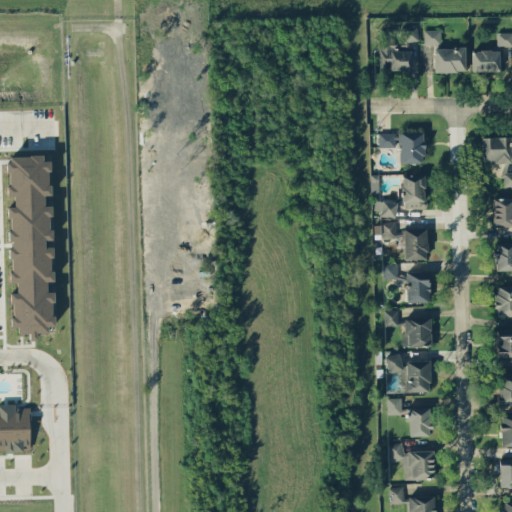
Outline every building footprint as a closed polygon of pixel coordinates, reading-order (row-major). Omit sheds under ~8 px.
[(417,40),(416,25),(400,26),(401,48),(410,48),(410,41),(417,40)] [(440,29),(424,29),(424,43),(440,43),(440,29)] [(411,50),(393,51),(393,31),(378,31),(379,70),(411,70),(411,50)] [(496,32),(496,45),(511,46),(511,32),(496,32)] [(434,71),(466,71),(466,47),(433,48),(434,71)] [(472,50),(472,70),(500,71),(500,50),(472,50)] [(400,163),(423,162),(422,131),(399,132),(400,163)] [(378,147),(394,146),(394,132),(378,132),(378,147)] [(482,137),(482,160),(495,159),(495,164),(510,163),(510,136),(482,137)] [(11,326),(34,339),(36,339),(36,332),(48,332),(47,326),(53,325),(52,292),(46,289),(46,281),(52,281),(51,246),(44,247),(44,240),(51,239),(50,205),(44,205),(43,195),(49,195),(48,160),(43,161),(43,155),(11,155),(7,163),(8,196),(13,196),(13,206),(8,206),(10,282),(16,282),(16,292),(10,292),(11,326)] [(511,186),(511,171),(503,172),(504,187),(511,186)] [(401,175),(402,208),(425,207),(425,174),(401,175)] [(511,226),(511,197),(493,197),(492,226),(511,226)] [(397,202),(381,200),(379,214),(394,217),(397,202)] [(426,228),(403,228),(403,259),(427,258),(426,228)] [(493,269),(511,269),(511,240),(494,240),(493,269)] [(383,278),(396,277),(396,263),(382,264),(383,278)] [(407,302),(429,301),(428,270),(406,271),(407,302)] [(496,316),(511,315),(511,284),(495,286),(496,316)] [(398,309),(383,309),(383,325),(397,325),(398,309)] [(401,346),(431,346),(430,316),(404,317),(404,331),(401,332),(401,346)] [(497,358),(511,357),(511,328),(496,329),(497,358)] [(384,355),(387,372),(402,369),(399,353),(384,355)] [(405,360),(406,391),(430,391),(429,360),(405,360)] [(511,372),(496,372),(496,404),(511,404),(511,372)] [(387,413),(408,413),(408,435),(430,435),(429,407),(401,408),(401,397),(387,397),(387,413)] [(0,449),(30,449),(29,407),(16,407),(15,403),(0,403),(0,449)] [(511,414),(500,414),(499,444),(511,444),(511,414)] [(434,450),(402,450),(402,442),(388,442),(388,460),(402,460),(402,478),(434,478),(434,450)] [(511,458),(499,459),(499,486),(511,486),(511,458)] [(389,503),(403,503),(403,486),(388,486),(389,503)] [(434,511),(434,495),(407,496),(407,511),(434,511)] [(511,511),(511,500),(500,501),(500,511),(511,511)]
